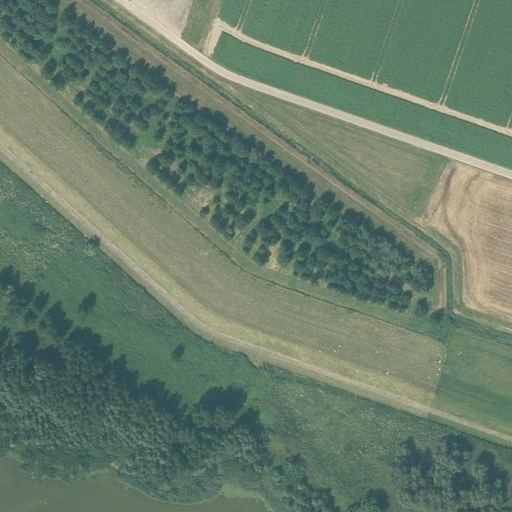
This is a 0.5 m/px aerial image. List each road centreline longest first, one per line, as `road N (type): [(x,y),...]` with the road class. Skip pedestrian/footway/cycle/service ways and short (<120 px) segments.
road 1 (track): [(511,388),(233,287),(0,80)]
road 2 (track): [(511,418),(217,312),(0,121)]
road 3 (track): [(0,155),(195,331),(511,445)]
road 4 (track): [(212,66),(450,242),(460,303),(511,326)]
